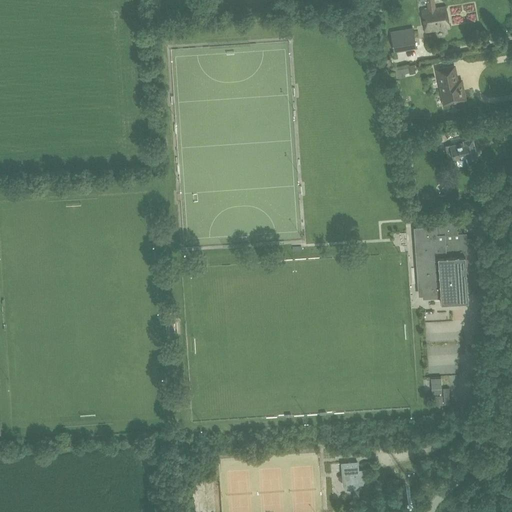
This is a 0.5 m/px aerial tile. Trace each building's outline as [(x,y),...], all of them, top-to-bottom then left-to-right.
[(422,10),(426,31),(449,27),(446,6),(436,7),(434,0),(419,0),(420,0),(421,0),(426,0),(428,9),(422,10)] [(413,27),(390,31),(393,51),(416,47),(413,27)] [(437,69),(444,103),(465,99),(463,90),(461,91),(459,85),(457,85),(456,82),(457,82),(454,66),(437,69)] [(406,141),(409,151),(413,150),(441,143),(438,132),(410,139),(410,140),(406,141)] [(446,149),(449,160),(467,156),(468,158),(477,156),(472,137),(463,139),(464,142),(450,145),(450,148),(446,149)] [(442,158),(438,145),(420,150),(423,162),(431,159),(431,161),(442,158)] [(473,187),(474,195),(485,194),(483,185),(473,187)] [(440,296),(441,302),(455,300),(468,299),(468,294),(478,293),(474,236),(463,237),(462,232),(458,232),(457,221),(438,222),(438,225),(414,227),(418,227),(419,249),(416,249),(418,285),(422,285),(423,298),(440,296)] [(415,244),(402,245),(403,259),(416,258),(415,244)] [(442,394),(441,378),(431,378),(432,395),(435,395),(435,404),(442,404),(442,394)] [(343,485),(348,489),(356,488),(359,484),(365,484),(364,470),(358,471),(358,462),(342,463),(343,485)]
